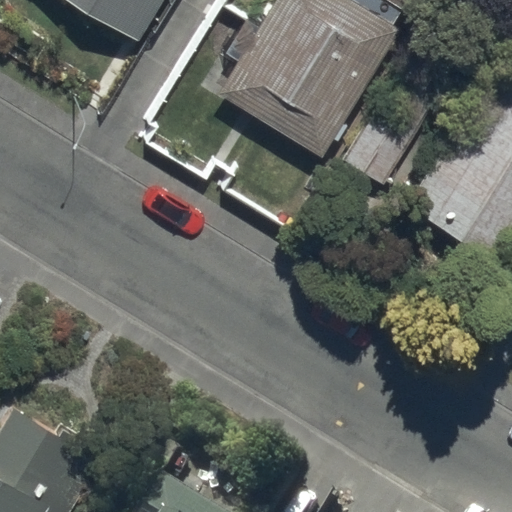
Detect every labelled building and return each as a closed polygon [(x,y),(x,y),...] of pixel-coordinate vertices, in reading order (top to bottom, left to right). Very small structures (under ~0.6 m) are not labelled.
[(60,0),(132,44),(158,0),(60,0)] [(216,54),(232,64),(211,98),(315,162),(414,0),(271,0),(252,33),(236,23),(216,54)] [(511,36),(401,213),(501,276),(511,258),(511,36)] [(343,162),(379,186),(424,117),(388,93),(343,162)] [(0,511),(58,511),(98,446),(59,423),(53,433),(10,407),(0,422),(0,511)] [(147,511),(201,511),(162,488),(147,511)]
